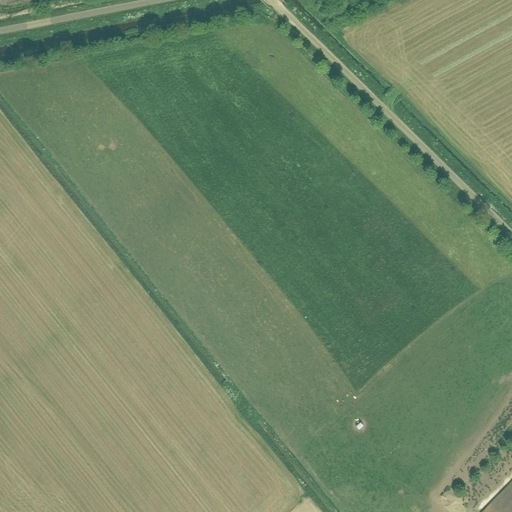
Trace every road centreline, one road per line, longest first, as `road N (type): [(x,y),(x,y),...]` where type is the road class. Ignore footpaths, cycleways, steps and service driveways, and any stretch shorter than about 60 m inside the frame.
road 1 (residential): [(511,235),(270,0)]
road 2 (unclassified): [(167,0),(0,31)]
